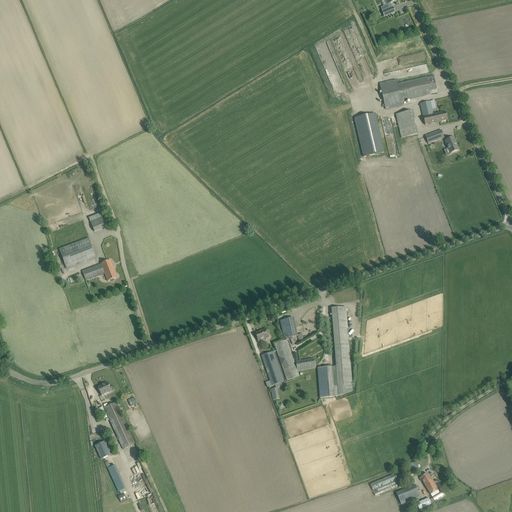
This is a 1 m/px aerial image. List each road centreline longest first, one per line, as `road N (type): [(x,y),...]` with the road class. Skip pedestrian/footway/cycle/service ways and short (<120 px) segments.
road 1 (unclassified): [(0,368),(28,381),(60,381),(511,223)]
road 2 (unclassified): [(511,223),(412,0)]
